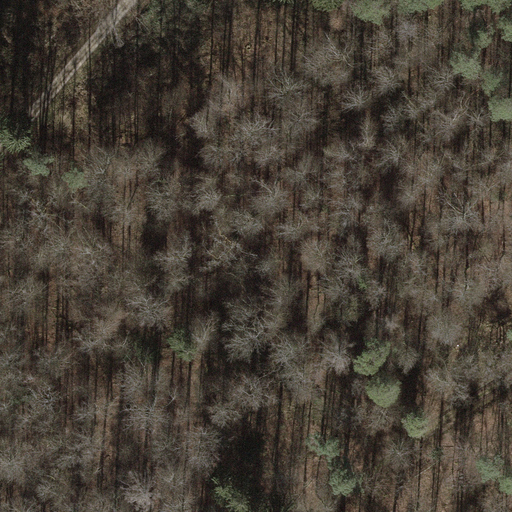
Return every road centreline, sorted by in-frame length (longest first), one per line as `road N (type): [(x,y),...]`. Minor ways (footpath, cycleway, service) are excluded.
road 1 (track): [(511,377),(316,511)]
road 2 (track): [(0,160),(139,0)]
